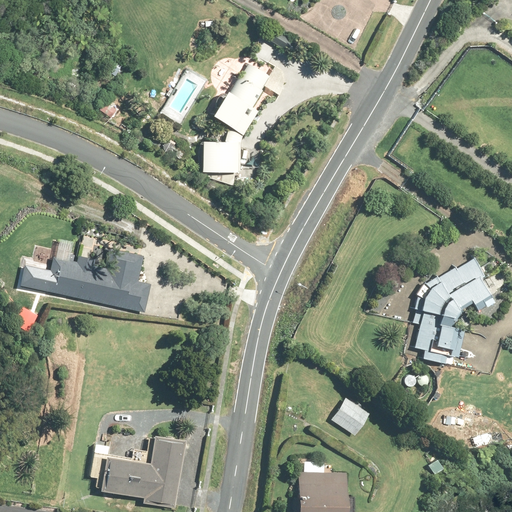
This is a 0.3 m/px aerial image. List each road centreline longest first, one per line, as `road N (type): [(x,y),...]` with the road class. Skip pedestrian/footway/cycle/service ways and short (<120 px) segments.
road 1 (residential): [(281,270),(77,142),(0,115)]
road 2 (tertiary): [(427,0),(281,270)]
road 3 (tertiary): [(281,270),(264,311),(229,511)]
road 4 (unknown): [(368,112),(332,94),(305,89),(287,96),(264,120),(239,185)]
road 5 (unknown): [(397,103),(239,0)]
road 6 (unknown): [(397,103),(463,27),(511,49)]
road 7 (unknown): [(397,103),(511,183)]
